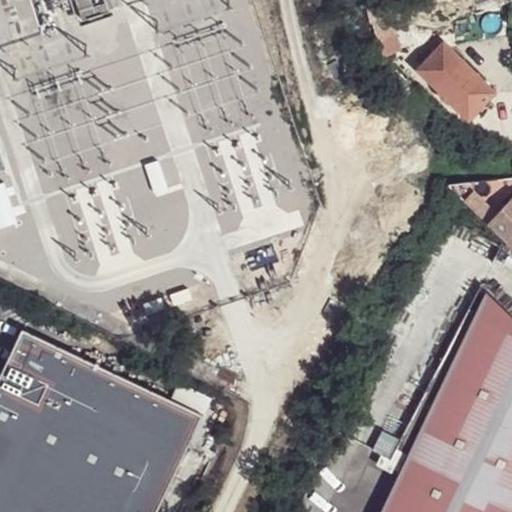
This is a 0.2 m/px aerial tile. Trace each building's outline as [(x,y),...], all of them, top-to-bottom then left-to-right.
[(497,21),(511,17),(511,15),(510,10),(495,10),(497,21)] [(461,30),(450,34),(458,53),(469,48),(461,30)] [(436,89),(469,120),(486,103),(494,94),(461,62),(443,44),(435,53),(431,49),(414,67),(436,88),(436,89)] [(489,106),(486,103),(469,120),(472,124),(489,106)] [(159,161),(145,166),(155,194),(169,189),(159,161)] [(4,183),(0,183),(0,227),(17,222),(4,183)] [(477,212),(511,247),(511,201),(507,207),(494,194),(477,212)] [(399,467),(377,511),(511,511),(511,309),(487,285),(477,307),(402,461),(399,467)] [(155,511),(204,410),(24,324),(0,375),(0,511),(155,511)]
